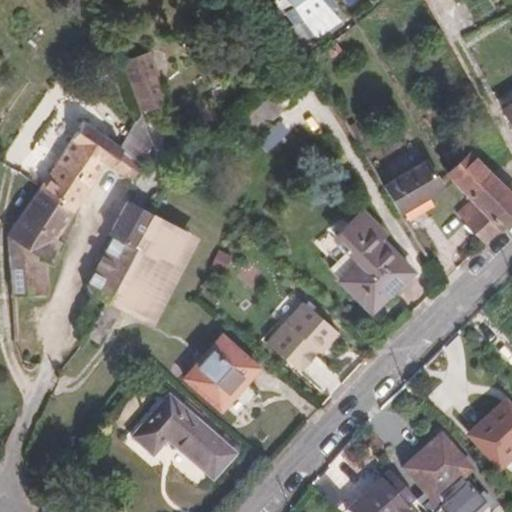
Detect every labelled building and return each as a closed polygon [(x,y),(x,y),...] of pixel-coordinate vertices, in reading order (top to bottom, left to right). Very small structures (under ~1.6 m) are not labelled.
[(287,0),(291,6),(285,10),(293,23),(289,26),(300,42),(324,25),(327,29),(337,22),(329,9),(335,5),(330,0),(287,0)] [(150,51),(122,61),(139,112),(165,104),(150,51)] [(256,95),(276,116),(292,101),(272,80),(256,95)] [(256,95),(237,114),(257,134),(276,116),(256,95)] [(511,102),(501,110),(511,126),(511,102)] [(151,145),(139,112),(119,147),(140,163),(151,145)] [(140,163),(119,147),(82,120),(56,163),(88,185),(104,161),(128,178),(132,178),(140,163)] [(464,149),(444,168),(446,172),(468,152),(464,149)] [(511,196),(468,152),(446,172),(448,176),(471,200),(478,207),(499,228),(511,214),(511,196)] [(425,161),(382,187),(397,212),(440,187),(425,161)] [(88,185),(56,163),(40,187),(72,209),(88,185)] [(54,238),(72,209),(40,187),(7,235),(11,294),(45,293),(44,260),(49,263),(62,242),(54,238)] [(478,207),(471,200),(456,213),(463,221),(478,207)] [(151,214),(127,201),(112,235),(109,234),(86,285),(89,292),(106,302),(107,300),(151,214)] [(462,223),(483,243),(499,228),(478,207),(463,221),(462,223)] [(359,260),(340,279),(370,311),(411,271),(381,240),(386,235),(360,209),(334,234),(349,249),(351,248),(358,256),(357,257),(359,260)] [(196,238),(151,214),(107,300),(120,307),(119,309),(149,325),(196,238)] [(329,269),(340,279),(359,260),(357,257),(358,256),(351,248),(349,249),(329,269)] [(107,300),(106,302),(119,309),(120,307),(107,300)] [(119,309),(106,302),(95,322),(106,326),(109,328),(119,309)] [(335,340),(309,315),(276,349),(298,371),(314,355),(318,358),(335,340)] [(95,322),(87,336),(97,342),(106,326),(95,322)] [(237,375),(245,381),(257,367),(221,336),(184,377),(215,404),(233,383),(231,381),(237,375)] [(220,409),(245,381),(237,375),(231,381),(233,383),(215,404),(220,409)] [(234,454),(168,396),(131,438),(151,456),(166,440),(211,480),(234,454)] [(511,455),(511,415),(503,405),(470,434),(500,467),(511,455)] [(434,502),(470,470),(439,436),(403,469),(434,502)] [(346,511),(347,511),(410,511),(381,479),(346,511)]
